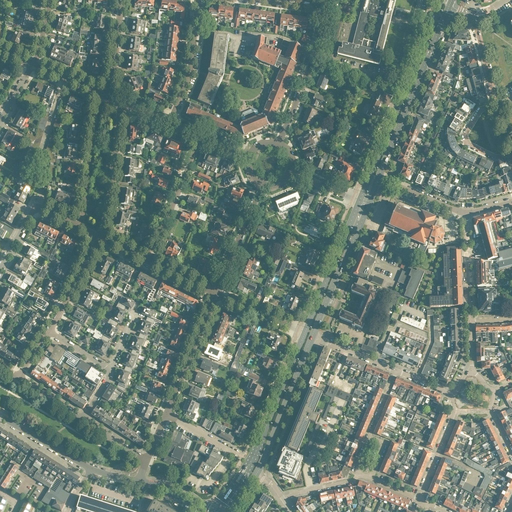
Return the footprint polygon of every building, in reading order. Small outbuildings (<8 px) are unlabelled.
[(159,14),(158,19),(159,21),(161,21),(162,14),(162,12),(165,13),(165,10),(169,11),(170,1),(163,0),(162,8),(160,8),(159,14)] [(381,58),(381,57),(382,54),(382,53),(390,22),(392,15),(394,15),(394,16),(395,16),(397,8),(396,8),(394,8),(395,0),(363,0),(352,46),(337,42),(336,42),(333,52),(332,52),(334,52),(337,53),(338,53),(337,55),(379,65),(381,60),(380,59),(381,58)] [(176,5),(175,12),(181,12),(180,19),(184,19),(185,6),(183,6),(183,4),(180,4),(180,6),(176,5)] [(352,7),(340,5),(338,16),(349,17),(352,7)] [(20,14),(22,15),(21,19),(24,19),(33,22),(35,14),(26,12),(27,9),(22,8),(20,14)] [(212,23),(212,16),(218,17),(219,11),(210,10),(208,22),(212,23)] [(238,19),(246,20),(247,10),(239,10),(239,15),(236,15),(234,28),(237,28),(238,19)] [(246,20),(253,21),(254,11),(247,10),(246,20)] [(261,12),(254,11),(253,21),(260,21),(261,12)] [(263,22),(266,22),(268,13),(261,12),(260,21),(259,25),(263,25),(263,22)] [(275,14),(268,13),(266,22),(270,23),(270,27),(273,28),(274,23),(275,14)] [(104,23),(105,17),(100,16),(101,15),(96,14),(93,14),(92,22),(95,22),(104,23)] [(278,27),(277,31),(279,32),(280,30),(283,30),(283,26),(287,26),(288,16),(287,16),(287,15),(284,15),(284,16),(282,15),(280,25),(280,27),(278,27)] [(60,17),(58,23),(67,26),(72,27),(72,23),(71,23),(72,17),(67,16),(67,18),(60,17)] [(290,17),(288,16),(287,26),(286,29),(293,30),(295,17),(294,17),(294,16),(290,16),(290,17)] [(295,17),(293,30),(292,34),(295,35),(295,30),(296,31),(297,27),(300,28),(301,18),(300,18),(300,17),(297,17),(295,17)] [(33,22),(24,19),(21,19),(20,18),(20,22),(19,22),(17,27),(20,27),(21,26),(31,28),(33,22)] [(303,28),(309,29),(310,24),(307,24),(308,19),(306,19),(307,18),(303,18),(301,18),(300,28),(299,32),(302,32),(303,28)] [(334,37),(334,38),(336,39),(339,39),(343,20),(338,19),(334,37)] [(67,26),(58,23),(57,30),(67,33),(68,30),(66,30),(67,26)] [(168,34),(179,35),(179,29),(172,28),(172,26),(169,25),(167,25),(166,31),(167,31),(168,31),(168,34)] [(448,42),(453,44),(454,44),(454,40),(460,41),(461,31),(457,30),(457,31),(454,31),(454,34),(451,34),(448,42)] [(14,31),(10,40),(19,44),(22,36),(23,37),(23,36),(29,38),(30,34),(20,31),(19,33),(14,31)] [(467,41),(467,45),(473,44),(472,40),(468,41),(467,41),(468,32),(465,32),(465,31),(461,31),(460,41),(467,41)] [(198,101),(199,101),(211,106),(212,105),(212,106),(214,101),(212,100),(221,78),(226,41),(229,42),(230,37),(229,37),(229,36),(214,35),(214,40),(214,41),(212,52),(212,53),(211,64),(210,70),(209,70),(209,71),(208,71),(208,72),(208,73),(209,73),(198,101)] [(187,110),(186,113),(186,114),(192,117),(192,118),(195,119),(197,118),(205,122),(205,123),(208,124),(209,123),(210,124),(210,125),(213,126),(214,126),(218,127),(218,128),(220,130),(221,129),(230,133),(230,134),(233,135),(234,134),(235,135),(235,136),(238,137),(239,136),(243,138),(244,136),(245,136),(248,135),(248,134),(264,128),(265,128),(267,127),(268,126),(269,126),(270,127),(272,122),(273,122),(274,119),(274,118),(274,117),(275,117),(276,115),(276,114),(276,112),(277,112),(278,110),(278,109),(278,107),(279,107),(280,105),(280,104),(280,103),(281,103),(282,100),(282,99),(282,98),(283,98),(284,95),(284,94),(284,93),(285,93),(286,90),(286,88),(287,88),(288,86),(288,85),(288,83),(289,83),(290,81),(290,80),(290,79),(291,78),(292,76),(291,75),(292,74),(293,74),(294,71),(293,70),(303,48),(302,48),(303,47),(300,46),(299,46),(284,40),(279,52),(266,46),(267,38),(258,37),(256,47),(254,53),(250,51),(248,56),(260,61),(259,63),(269,67),(270,65),(278,69),(279,68),(281,69),(274,86),(271,85),(270,87),(268,93),(271,94),(262,115),(259,117),(257,114),(259,113),(258,111),(253,109),(243,113),(241,118),(242,120),(243,120),(245,123),(241,124),(240,128),(219,119),(220,116),(215,114),(214,117),(200,112),(202,108),(191,103),(188,110),(187,110)] [(50,57),(57,60),(61,49),(62,46),(55,44),(50,57)] [(130,44),(129,51),(142,53),(143,46),(139,46),(130,44)] [(447,44),(444,50),(453,53),(454,49),(460,51),(460,47),(454,44),(453,44),(452,46),(447,44)] [(460,47),(460,51),(463,51),(462,49),(465,49),(466,55),(475,53),(475,52),(474,49),(473,47),(473,46),(473,44),(467,45),(461,46),(460,47)] [(57,60),(64,63),(69,51),(68,51),(68,52),(61,49),(57,60)] [(442,55),(442,56),(450,60),(450,59),(451,56),(453,57),(453,56),(456,57),(457,55),(453,53),(444,50),(443,53),(442,55)] [(69,51),(64,63),(70,66),(71,63),(73,64),(73,63),(73,62),(74,61),(75,60),(77,61),(78,60),(79,56),(77,55),(77,54),(72,52),(72,53),(69,51)] [(161,60),(162,60),(175,61),(176,54),(163,53),(162,53),(161,60)] [(129,56),(128,63),(137,64),(140,64),(141,64),(142,61),(139,60),(140,57),(129,56)] [(439,63),(449,67),(451,68),(452,66),(452,65),(451,64),(452,61),(450,60),(442,56),(439,63)] [(469,63),(463,64),(464,67),(469,66),(477,64),(476,58),(472,59),(468,60),(469,63)] [(88,65),(88,69),(88,71),(92,71),(98,72),(100,61),(93,60),(93,61),(89,60),(89,65),(88,65)] [(354,60),(353,66),(358,67),(357,73),(367,75),(368,69),(363,68),(364,63),(354,60)] [(140,64),(137,64),(128,63),(127,69),(139,71),(140,64)] [(439,63),(436,69),(443,72),(442,74),(448,77),(449,74),(447,73),(449,67),(439,63)] [(479,69),(477,64),(469,66),(470,69),(468,69),(468,70),(465,71),(466,72),(479,69)] [(0,71),(2,73),(0,77),(0,79),(3,81),(5,78),(8,81),(11,77),(13,74),(5,69),(0,66),(0,71)] [(173,71),(164,68),(163,71),(166,72),(164,78),(173,82),(173,81),(169,80),(171,76),(172,77),(174,72),(173,72),(173,71)] [(479,69),(466,72),(466,74),(469,74),(469,75),(471,74),(472,78),(480,76),(479,69)] [(434,75),(432,78),(443,82),(444,79),(444,80),(448,81),(449,78),(442,75),(441,76),(436,74),(435,73),(434,73),(434,75)] [(317,87),(324,90),(328,79),(328,78),(329,75),(325,74),(324,77),(321,76),(317,87)] [(139,76),(128,81),(132,92),(139,89),(138,86),(142,84),(139,76)] [(472,78),(466,80),(468,85),(482,81),(480,76),(472,78)] [(161,77),(160,80),(162,81),(161,84),(170,88),(173,82),(164,78),(161,77)] [(432,78),(430,83),(443,89),(444,87),(441,86),(443,82),(432,78)] [(483,87),(482,81),(474,84),(474,87),(472,87),(473,88),(470,89),(471,91),(483,87)] [(34,88),(31,93),(37,95),(38,93),(38,92),(46,95),(49,87),(38,83),(36,87),(36,88),(34,88)] [(154,87),(152,90),(160,94),(161,91),(168,94),(170,88),(161,84),(158,83),(156,88),(154,87)] [(428,88),(436,92),(437,89),(439,90),(440,90),(443,91),(443,89),(430,83),(429,86),(428,88)] [(49,87),(46,95),(45,97),(50,100),(49,103),(52,104),(56,91),(54,90),(54,91),(53,90),(53,88),(50,87),(49,87)] [(435,94),(436,92),(428,88),(426,93),(439,99),(441,96),(435,94)] [(154,97),(153,101),(163,105),(166,99),(159,96),(160,94),(152,90),(149,89),(147,94),(148,94),(154,97)] [(474,99),(474,101),(487,97),(485,92),(477,95),(477,97),(475,98),(476,99),(474,99)] [(434,104),(436,100),(438,101),(439,99),(426,93),(423,100),(432,103),(434,104)] [(313,100),(311,105),(317,108),(319,102),(326,105),(328,100),(315,94),(313,100)] [(383,97),(375,94),(373,100),(366,116),(369,117),(371,118),(374,119),(381,103),(383,97)] [(71,97),(66,110),(69,111),(72,112),(73,111),(77,99),(71,97)] [(475,101),(476,102),(477,102),(477,103),(479,102),(480,106),(488,103),(487,97),(474,101),(475,101)] [(462,101),(461,103),(464,105),(472,111),(475,106),(464,98),(462,101)] [(73,111),(76,112),(74,116),(80,119),(81,116),(79,115),(84,102),(77,99),(73,111)] [(346,109),(348,104),(338,100),(336,105),(346,109)] [(421,106),(430,110),(434,112),(434,110),(432,109),(434,104),(432,104),(432,103),(423,100),(421,106)] [(458,106),(457,108),(467,114),(468,115),(471,110),(472,111),(464,105),(463,108),(461,106),(460,107),(458,106)] [(423,118),(425,119),(430,121),(431,117),(428,116),(430,110),(421,106),(418,113),(424,115),(423,118)] [(457,108),(454,112),(457,114),(464,119),(465,117),(467,117),(467,115),(467,114),(457,108)] [(42,115),(48,117),(49,114),(50,110),(47,109),(45,113),(43,112),(39,111),(38,114),(42,115)] [(317,113),(308,109),(306,113),(307,114),(303,122),(311,125),(314,117),(320,119),(322,115),(316,113),(317,113)] [(20,110),(17,117),(25,122),(27,118),(29,120),(31,116),(20,110)] [(447,112),(447,114),(454,119),(461,123),(462,121),(464,121),(465,120),(464,119),(457,114),(456,116),(452,114),(451,115),(447,112)] [(17,117),(12,124),(23,130),(24,127),(27,123),(25,122),(17,117)] [(445,117),(444,119),(447,121),(451,123),(458,128),(460,126),(461,126),(462,124),(461,123),(454,119),(453,121),(451,120),(448,117),(447,118),(445,117)] [(416,118),(413,124),(422,128),(424,124),(427,125),(428,123),(429,123),(430,121),(425,119),(424,121),(416,118)] [(446,124),(445,126),(446,127),(456,132),(457,130),(458,130),(459,129),(458,128),(451,123),(450,126),(448,125),(448,126),(446,124)] [(428,130),(422,128),(413,124),(411,130),(420,134),(422,130),(425,131),(427,132),(428,130)] [(80,133),(81,126),(71,125),(69,125),(68,132),(71,132),(80,133)] [(135,145),(137,145),(141,146),(142,144),(137,141),(137,138),(136,137),(136,133),(140,133),(140,131),(143,131),(144,127),(141,127),(141,126),(131,125),(131,128),(130,129),(131,129),(129,142),(135,142),(135,145)] [(445,133),(445,136),(455,137),(455,133),(456,132),(446,127),(445,133)] [(9,130),(2,143),(4,143),(3,144),(5,145),(5,144),(8,146),(7,149),(11,151),(15,144),(11,142),(16,134),(9,130)] [(152,144),(154,141),(158,132),(155,131),(154,131),(151,130),(148,137),(147,139),(146,142),(152,144)] [(411,130),(409,135),(420,140),(422,134),(420,134),(411,130)] [(314,131),(309,133),(310,136),(299,140),(301,145),(300,145),(300,146),(301,149),(302,150),(310,147),(311,149),(315,147),(314,146),(312,140),(314,140),(316,140),(316,139),(314,134),(315,134),(314,131)] [(359,142),(363,134),(356,131),(352,139),(356,141),(352,152),(353,152),(353,153),(354,153),(360,155),(364,144),(359,142)] [(80,133),(71,132),(68,132),(67,139),(69,139),(79,140),(80,133)] [(160,145),(161,142),(163,135),(161,134),(161,133),(158,132),(154,141),(157,142),(156,146),(158,147),(155,151),(160,153),(163,146),(160,145)] [(420,140),(409,135),(407,140),(414,143),(419,145),(421,140),(420,140)] [(438,135),(437,137),(444,139),(444,140),(445,142),(444,142),(445,145),(447,144),(448,146),(456,143),(455,142),(454,139),(455,137),(445,136),(438,135)] [(34,141),(27,136),(24,142),(27,144),(26,147),(26,148),(31,150),(32,147),(33,144),(34,141)] [(169,138),(169,139),(168,142),(167,142),(165,145),(166,146),(165,148),(164,148),(163,151),(167,153),(168,150),(172,152),(177,141),(176,141),(176,142),(173,140),(173,139),(173,138),(172,138),(171,137),(170,138),(169,138)] [(407,140),(404,145),(417,151),(420,152),(421,150),(417,149),(415,148),(415,147),(413,146),(414,143),(407,140)] [(172,152),(171,155),(178,158),(180,155),(179,154),(180,152),(181,152),(182,148),(183,145),(183,144),(183,143),(183,142),(182,142),(181,142),(180,142),(179,143),(176,142),(177,141),(172,152)] [(447,149),(445,150),(446,153),(448,156),(452,153),(458,147),(457,146),(456,143),(448,146),(446,146),(447,149)] [(66,144),(65,151),(77,152),(78,145),(68,144),(66,144)] [(141,146),(137,145),(137,148),(129,147),(128,154),(141,155),(142,155),(142,149),(144,149),(144,146),(141,146)] [(404,145),(402,151),(410,154),(413,155),(414,151),(416,152),(417,151),(404,145)] [(448,156),(451,159),(453,157),(454,158),(456,159),(461,150),(460,150),(458,147),(452,153),(448,156)] [(312,151),(305,154),(305,155),(304,156),(306,159),(308,163),(310,164),(312,163),(312,161),(312,160),(313,159),(314,156),(314,155),(316,155),(317,152),(316,148),(312,150),(312,151)] [(456,159),(456,160),(457,160),(457,161),(458,162),(461,163),(461,162),(462,162),(466,153),(465,153),(465,151),(464,151),(463,151),(461,150),(456,159)] [(66,154),(65,159),(70,160),(70,158),(77,159),(77,152),(65,151),(65,154),(66,154)] [(402,151),(400,156),(412,161),(414,158),(412,157),(413,155),(410,154),(402,151)] [(208,153),(202,167),(204,168),(206,164),(210,166),(214,156),(211,155),(211,154),(208,153)] [(461,162),(461,163),(462,164),(466,165),(471,155),(470,154),(469,153),(468,154),(466,153),(462,162),(461,162)] [(319,156),(315,168),(316,168),(316,169),(319,171),(319,170),(321,171),(321,170),(324,162),(327,163),(329,157),(325,155),(323,158),(319,156)] [(471,155),(466,165),(469,167),(469,166),(470,164),(472,166),(476,158),(476,157),(474,156),(473,156),(471,155)] [(216,157),(214,156),(210,166),(213,167),(211,171),(215,173),(221,158),(217,157),(216,157)] [(406,165),(406,164),(408,165),(409,163),(411,163),(412,161),(400,156),(398,161),(405,164),(406,165)] [(352,167),(352,166),(347,163),(346,165),(343,163),(344,160),(339,157),(337,162),(338,162),(337,165),(344,168),(343,171),(352,175),(352,174),(353,174),(353,172),(353,171),(354,168),(352,167)] [(471,167),(470,170),(472,170),(473,168),(474,169),(475,167),(478,168),(482,160),(479,158),(478,159),(476,158),(472,166),(471,167)] [(495,162),(496,167),(508,163),(506,158),(495,162)] [(138,169),(139,163),(139,161),(127,159),(126,168),(138,169)] [(482,173),(483,170),(484,169),(487,162),(482,159),(482,160),(478,168),(477,170),(482,173)] [(152,160),(151,163),(160,167),(159,169),(163,170),(162,174),(171,177),(173,171),(164,167),(164,165),(163,164),(157,162),(152,160)] [(225,160),(225,161),(220,173),(223,175),(225,170),(229,172),(230,171),(232,168),(231,167),(232,166),(232,164),(232,163),(231,162),(229,163),(226,161),(226,160),(225,160)] [(488,161),(484,168),(487,169),(486,171),(488,173),(493,163),(488,161)] [(65,171),(65,176),(69,176),(69,175),(74,176),(76,165),(71,164),(70,167),(68,166),(68,169),(67,169),(67,171),(65,171)] [(413,167),(408,165),(406,164),(406,165),(405,164),(403,170),(415,175),(415,173),(413,172),(413,171),(412,170),(413,167)] [(126,168),(125,176),(128,177),(128,183),(132,183),(132,178),(133,171),(138,171),(139,169),(138,169),(126,168)] [(497,178),(499,177),(503,176),(511,173),(510,168),(501,171),(502,173),(500,174),(500,175),(498,176),(498,175),(492,176),(493,178),(495,178),(497,178)] [(414,176),(415,175),(403,170),(400,175),(406,177),(405,179),(408,180),(409,175),(411,176),(412,175),(414,176)] [(351,176),(352,175),(343,171),(341,174),(333,171),(332,174),(341,178),(340,179),(346,181),(346,180),(349,181),(350,178),(351,178),(352,176),(351,176)] [(418,185),(419,185),(421,185),(426,173),(425,173),(424,174),(420,172),(415,183),(416,183),(416,185),(418,185)] [(427,186),(430,178),(428,177),(428,175),(427,175),(428,172),(427,172),(426,173),(421,185),(423,186),(426,187),(427,186)] [(511,174),(511,173),(503,176),(506,185),(508,192),(511,191),(511,174)] [(162,188),(165,189),(168,182),(158,178),(158,179),(157,178),(157,176),(155,175),(152,175),(151,179),(154,179),(154,180),(159,182),(158,186),(162,188)] [(235,175),(223,180),(225,183),(224,184),(225,187),(238,182),(235,175)] [(437,191),(441,183),(438,182),(439,180),(438,179),(439,177),(437,176),(436,179),(432,188),(434,189),(434,191),(436,191),(437,190),(437,191)] [(430,178),(427,186),(427,188),(429,188),(430,188),(432,188),(436,179),(433,178),(433,179),(430,178)] [(31,186),(31,185),(20,179),(17,185),(21,187),(19,192),(26,196),(30,190),(29,189),(31,186)] [(496,194),(494,186),(491,187),(491,186),(489,186),(489,183),(488,179),(487,179),(487,181),(487,184),(490,196),(493,195),(493,196),(495,196),(495,195),(496,194)] [(441,183),(437,191),(438,191),(438,192),(439,193),(440,192),(442,193),(448,181),(446,180),(445,182),(444,182),(443,184),(441,183)] [(502,180),(498,181),(502,194),(508,192),(506,185),(503,186),(502,183),(503,183),(502,180)] [(448,181),(442,193),(444,194),(444,195),(444,196),(446,197),(447,196),(452,185),(448,184),(449,181),(448,181)] [(209,185),(204,183),(203,185),(195,182),(193,189),(201,193),(202,189),(207,191),(209,185)] [(452,185),(447,196),(448,197),(448,198),(449,198),(450,198),(452,199),(456,189),(458,185),(456,184),(455,186),(452,185)] [(456,189),(452,199),(455,199),(455,201),(456,201),(457,201),(458,201),(458,199),(459,199),(461,193),(462,188),(462,186),(458,185),(456,189)] [(474,190),(471,190),(472,199),(476,199),(477,201),(479,200),(476,188),(476,185),(475,185),(475,188),(474,188),(474,190)] [(230,196),(241,200),(243,196),(242,195),(244,191),(244,190),(239,188),(239,189),(238,189),(238,191),(235,190),(234,187),(227,190),(228,191),(226,195),(230,196)] [(485,198),(483,190),(480,191),(479,189),(478,189),(478,187),(476,188),(479,200),(485,198)] [(55,200),(61,203),(66,194),(66,192),(59,189),(55,196),(56,197),(55,200)] [(123,189),(122,197),(134,198),(134,193),(135,190),(134,190),(123,189)] [(26,196),(19,192),(16,190),(14,194),(13,194),(12,193),(10,197),(1,192),(0,194),(0,195),(7,200),(9,197),(15,200),(15,199),(23,203),(26,196)] [(66,193),(66,192),(66,194),(61,203),(67,206),(72,197),(72,194),(67,192),(66,193)] [(158,206),(163,195),(154,192),(153,194),(155,195),(151,205),(154,206),(154,204),(158,206)] [(299,202),(298,200),(300,199),(297,192),(291,195),(291,196),(286,198),(285,197),(281,199),(282,200),(275,202),(279,213),(281,212),(282,213),(287,211),(286,210),(297,205),(299,202)] [(302,206),(300,210),(309,213),(311,208),(309,207),(313,197),(311,196),(312,196),(309,195),(307,195),(302,206)] [(122,197),(121,204),(125,205),(124,207),(128,208),(128,205),(129,200),(133,201),(134,198),(122,197)] [(195,206),(199,207),(200,203),(203,204),(204,201),(193,197),(192,199),(189,198),(187,202),(195,206)] [(237,208),(238,204),(226,199),(224,201),(224,202),(225,203),(223,208),(226,209),(227,207),(235,210),(236,208),(237,208)] [(382,232),(382,233),(384,234),(386,228),(393,231),(393,232),(410,239),(410,240),(419,243),(419,244),(414,254),(423,258),(430,242),(435,244),(435,245),(435,244),(440,243),(442,242),(443,242),(442,241),(444,234),(445,234),(444,234),(442,227),(441,227),(436,225),(437,223),(436,223),(438,221),(435,220),(435,219),(436,219),(435,218),(436,218),(435,217),(435,218),(431,216),(430,216),(422,213),(422,212),(421,212),(421,213),(404,206),(403,207),(398,205),(394,203),(391,209),(393,210),(388,221),(387,221),(384,225),(385,226),(382,232)] [(317,209),(316,212),(320,214),(321,213),(323,214),(321,218),(322,219),(323,220),(325,221),(327,220),(332,223),(335,215),(336,214),(338,211),(337,210),(329,206),(329,207),(322,204),(321,206),(318,204),(316,209),(317,209)] [(10,205),(7,212),(15,217),(19,209),(10,205)] [(211,211),(215,212),(223,216),(221,220),(230,223),(231,223),(232,222),(232,221),(232,220),(231,220),(232,216),(224,213),(225,211),(217,207),(214,206),(211,211)] [(508,209),(500,211),(503,224),(504,228),(507,227),(506,223),(509,222),(510,222),(510,221),(511,221),(510,216),(508,209)] [(137,219),(138,213),(127,211),(127,214),(119,213),(116,225),(124,227),(125,220),(126,220),(126,219),(128,220),(129,217),(137,219)] [(493,213),(493,214),(495,221),(499,220),(500,225),(503,224),(500,211),(493,213)] [(2,213),(0,216),(0,217),(11,224),(15,217),(7,212),(5,215),(2,213)] [(197,216),(190,213),(189,216),(183,213),(180,220),(188,223),(190,219),(195,221),(196,219),(198,219),(205,222),(208,215),(201,212),(199,217),(197,216)] [(493,214),(473,219),(475,225),(475,226),(474,226),(474,227),(474,226),(473,226),(476,235),(481,234),(488,261),(496,258),(497,258),(496,254),(499,254),(498,253),(497,248),(495,249),(490,231),(488,223),(495,221),(493,214)] [(137,220),(133,229),(134,229),(135,230),(137,230),(140,231),(139,231),(140,232),(139,233),(138,234),(139,235),(138,237),(144,240),(149,228),(139,223),(140,221),(137,220)] [(226,228),(226,227),(216,223),(214,226),(217,228),(215,231),(213,230),(212,233),(219,236),(220,233),(225,235),(227,232),(228,232),(229,230),(228,229),(226,228)] [(40,224),(35,235),(41,238),(42,236),(46,227),(40,224)] [(259,227),(256,234),(270,239),(271,237),(272,237),(276,230),(271,228),(271,229),(268,227),(268,228),(261,225),(260,228),(259,227)] [(45,236),(48,238),(53,230),(46,227),(42,236),(44,238),(45,236)] [(54,242),(59,233),(53,230),(48,238),(47,241),(54,244),(54,242)] [(380,234),(376,232),(374,238),(373,237),(371,242),(370,243),(369,245),(369,246),(369,247),(376,249),(375,251),(380,253),(384,242),(383,241),(386,234),(384,234),(382,233),(381,232),(380,234)] [(66,247),(71,239),(64,235),(60,243),(59,242),(58,245),(65,249),(66,247)] [(206,240),(212,243),(211,247),(209,250),(208,253),(213,255),(214,251),(218,253),(221,247),(220,246),(218,246),(218,245),(216,244),(217,240),(208,236),(208,237),(207,237),(206,240)] [(77,242),(71,239),(66,247),(70,249),(69,251),(71,253),(73,249),(77,242)] [(182,247),(179,246),(173,242),(170,248),(169,248),(165,254),(176,260),(182,247)] [(38,252),(27,247),(24,253),(27,255),(27,256),(26,257),(30,259),(32,256),(33,254),(36,255),(38,252)] [(463,306),(461,256),(461,252),(459,252),(459,248),(459,247),(446,248),(446,249),(447,252),(443,252),(444,288),(441,288),(441,287),(437,287),(438,298),(429,298),(430,307),(463,306)] [(374,261),(376,256),(377,254),(362,248),(351,274),(366,280),(366,281),(367,281),(368,280),(367,280),(375,261),(374,261)] [(511,249),(498,253),(499,254),(496,254),(497,258),(496,258),(497,264),(499,271),(511,267),(511,249)] [(316,261),(318,256),(318,255),(307,251),(306,253),(305,253),(304,256),(316,261)] [(285,258),(286,256),(287,255),(283,254),(282,256),(281,260),(286,262),(291,264),(293,261),(285,258)] [(301,263),(313,268),(316,261),(304,256),(301,263)] [(102,263),(98,272),(106,275),(108,271),(109,271),(111,267),(109,267),(110,265),(112,266),(114,260),(107,257),(106,260),(107,261),(106,264),(102,263)] [(275,266),(278,267),(281,260),(274,257),(271,264),(275,266)] [(21,259),(18,264),(28,270),(31,264),(21,258),(21,259)] [(243,267),(255,272),(257,266),(255,265),(257,260),(252,258),(250,261),(246,260),(243,267)] [(206,275),(206,274),(209,276),(214,264),(207,261),(203,259),(201,262),(204,264),(202,268),(199,266),(198,266),(197,269),(197,270),(197,271),(197,272),(198,272),(198,273),(199,273),(206,275)] [(278,267),(275,273),(281,276),(286,262),(281,260),(278,267)] [(490,261),(476,262),(477,287),(491,286),(491,287),(492,286),(491,286),(491,281),(494,281),(494,280),(494,277),(495,277),(498,277),(498,271),(499,271),(497,264),(490,264),(490,261)] [(55,268),(65,274),(69,267),(61,263),(58,262),(55,268)] [(115,274),(122,278),(127,267),(126,266),(127,266),(124,264),(123,265),(120,263),(115,274)] [(18,264),(14,270),(14,271),(15,270),(25,276),(28,270),(18,264)] [(406,291),(404,296),(413,300),(424,273),(409,266),(406,273),(402,271),(398,282),(407,286),(405,290),(406,291)] [(123,274),(122,278),(125,279),(125,280),(128,282),(134,270),(131,269),(131,268),(128,267),(127,267),(123,274)] [(255,272),(243,267),(240,274),(247,277),(252,280),(254,275),(258,277),(260,273),(255,272)] [(53,275),(62,280),(65,274),(55,268),(51,274),(53,275)] [(141,283),(145,285),(148,277),(146,276),(146,275),(141,272),(140,273),(137,280),(136,281),(137,281),(137,282),(137,283),(137,284),(138,284),(139,284),(140,284),(141,283)] [(303,275),(295,272),(292,280),(293,280),(291,284),(298,287),(301,279),(302,279),(307,281),(309,277),(303,275)] [(32,287),(33,286),(34,284),(25,280),(24,279),(23,282),(11,275),(8,281),(13,284),(13,285),(14,284),(20,288),(23,282),(32,287)] [(27,276),(27,277),(25,280),(34,284),(36,280),(27,276)] [(152,291),(157,281),(148,277),(145,285),(144,286),(152,291)] [(238,278),(234,288),(237,289),(237,290),(239,291),(240,290),(245,292),(246,288),(247,288),(248,288),(255,291),(257,286),(238,278)] [(358,286),(354,285),(354,287),(352,286),(351,290),(352,291),(351,292),(363,297),(355,317),(342,312),(342,313),(340,313),(339,316),(340,317),(339,319),(352,324),(352,326),(354,327),(355,326),(362,329),(364,323),(363,322),(365,317),(367,318),(369,312),(368,312),(372,301),(374,301),(378,290),(368,286),(369,284),(358,279),(356,285),(358,286)] [(48,287),(56,291),(59,285),(50,280),(48,282),(49,283),(48,287)] [(106,286),(94,280),(90,286),(99,290),(101,287),(104,289),(106,286)] [(167,295),(171,288),(162,284),(157,295),(155,298),(158,299),(160,296),(161,294),(166,297),(167,295)] [(28,296),(13,287),(11,290),(12,291),(11,292),(15,294),(16,294),(16,295),(25,300),(28,296)] [(32,287),(30,291),(35,293),(38,296),(40,292),(39,291),(32,287)] [(45,290),(44,291),(43,292),(45,293),(52,297),(56,291),(48,287),(46,290),(45,290)] [(12,299),(13,296),(14,296),(15,294),(11,292),(4,288),(1,294),(12,299)] [(167,295),(166,297),(173,300),(172,302),(175,303),(176,301),(180,293),(171,288),(167,295)] [(400,298),(401,294),(394,291),(387,289),(385,292),(400,298)] [(97,295),(88,290),(85,296),(91,300),(96,302),(99,296),(97,295)] [(502,315),(504,314),(504,310),(499,311),(499,302),(494,302),(494,296),(495,296),(495,291),(494,291),(494,290),(478,290),(479,294),(478,294),(479,307),(479,311),(483,311),(483,312),(485,312),(492,312),(493,312),(493,311),(494,310),(494,311),(495,311),(495,315),(502,315)] [(33,308),(32,307),(36,310),(38,308),(44,312),(48,305),(42,301),(43,298),(38,296),(35,293),(32,297),(36,300),(34,303),(35,304),(33,308)] [(180,293),(176,301),(185,305),(186,305),(189,297),(180,293)] [(18,311),(18,310),(10,307),(14,301),(12,299),(1,294),(0,296),(0,300),(9,306),(7,309),(6,309),(13,313),(16,315),(16,314),(18,311)] [(297,307),(299,300),(290,296),(288,295),(285,302),(288,303),(289,303),(297,307)] [(91,300),(85,296),(81,304),(87,307),(90,309),(92,305),(89,304),(91,300)] [(118,305),(124,308),(126,306),(131,309),(132,307),(133,307),(135,303),(132,302),(122,297),(118,305)] [(189,297),(186,305),(191,308),(194,310),(195,308),(198,302),(189,297)] [(297,307),(289,303),(288,303),(287,305),(284,304),(282,308),(294,313),(297,307)] [(117,308),(115,313),(124,318),(125,315),(125,314),(126,312),(123,311),(124,308),(118,305),(116,308),(117,308)] [(0,310),(0,318),(1,319),(5,312),(11,316),(13,313),(6,309),(7,309),(3,307),(1,311),(0,310)] [(154,312),(147,309),(147,308),(144,307),(142,312),(143,312),(142,314),(148,316),(147,319),(154,322),(156,318),(155,317),(152,316),(154,312)] [(80,323),(82,325),(84,325),(89,316),(77,310),(74,316),(74,317),(78,320),(79,319),(81,320),(80,323)] [(31,311),(28,316),(37,323),(41,317),(31,311)] [(171,312),(170,315),(177,318),(176,321),(174,323),(178,324),(179,325),(180,325),(186,328),(187,328),(189,323),(181,319),(182,317),(171,312)] [(124,318),(115,313),(112,319),(111,318),(109,321),(116,325),(118,322),(120,323),(121,322),(122,322),(124,318)] [(223,314),(220,321),(230,325),(232,322),(233,322),(234,318),(233,318),(223,314)] [(37,323),(28,316),(24,322),(26,323),(34,328),(37,323)] [(110,325),(107,330),(116,335),(118,331),(119,329),(115,327),(116,325),(109,321),(102,317),(101,319),(101,320),(103,321),(107,324),(108,324),(110,325)] [(141,322),(140,326),(149,330),(150,330),(152,325),(157,327),(159,324),(154,322),(147,319),(146,322),(143,321),(142,322),(141,322)] [(82,325),(80,323),(75,321),(74,324),(71,322),(70,324),(69,323),(67,327),(78,333),(82,325)] [(218,327),(234,334),(235,332),(232,330),(232,329),(230,328),(231,326),(230,325),(220,321),(218,327)] [(34,328),(26,323),(24,322),(21,328),(30,334),(34,328)] [(183,335),(186,328),(180,325),(179,329),(175,328),(173,332),(183,335)] [(140,333),(139,335),(147,338),(148,336),(147,335),(149,330),(140,326),(138,330),(138,332),(140,333)] [(253,326),(247,340),(251,341),(256,327),(253,326)] [(78,333),(67,327),(65,331),(66,331),(65,333),(68,334),(67,336),(66,336),(71,339),(72,337),(75,338),(78,333)] [(226,338),(227,335),(229,336),(232,337),(234,334),(218,327),(215,333),(226,338)] [(21,328),(17,333),(27,339),(30,334),(21,328)] [(94,333),(95,334),(108,341),(110,338),(112,340),(113,338),(114,338),(116,335),(107,330),(106,329),(103,335),(95,330),(95,331),(95,332),(94,333)] [(171,338),(170,339),(171,340),(173,340),(174,341),(179,343),(183,335),(173,332),(171,338)] [(27,339),(17,333),(14,338),(20,343),(23,345),(27,339)] [(215,333),(212,341),(215,342),(214,345),(217,346),(216,348),(222,351),(225,344),(227,339),(226,338),(215,333)] [(97,345),(99,346),(108,350),(110,347),(109,346),(110,345),(107,343),(108,341),(95,334),(93,337),(98,340),(99,339),(100,340),(97,345)] [(274,336),(269,334),(267,339),(272,341),(268,352),(275,355),(276,352),(277,352),(279,347),(280,348),(281,344),(281,343),(283,338),(275,335),(274,336)] [(132,342),(141,346),(143,347),(147,338),(139,335),(138,338),(134,337),(134,338),(133,338),(132,342)] [(363,345),(361,349),(375,355),(380,343),(370,339),(367,346),(363,345)] [(172,342),(170,346),(178,349),(181,343),(179,343),(174,341),(173,340),(171,340),(171,341),(172,342)] [(133,349),(132,352),(139,355),(140,352),(139,351),(141,346),(132,342),(130,346),(131,346),(130,348),(133,349)] [(386,342),(382,353),(383,353),(382,354),(385,355),(385,354),(387,355),(391,347),(392,344),(386,342)] [(50,346),(44,355),(54,361),(55,361),(60,353),(57,351),(60,347),(56,345),(54,348),(50,346)] [(0,355),(5,358),(9,352),(6,350),(7,348),(5,346),(3,348),(0,353),(0,355)] [(108,350),(99,346),(96,351),(97,352),(96,354),(101,357),(101,356),(100,356),(101,354),(104,356),(105,354),(106,354),(108,350)] [(207,353),(207,354),(210,355),(208,358),(218,362),(219,359),(219,358),(218,357),(220,352),(221,351),(210,346),(208,350),(207,351),(208,351),(207,353)] [(320,353),(328,356),(331,350),(323,346),(323,347),(321,351),(320,353)] [(396,349),(391,347),(387,355),(392,357),(396,349)] [(457,353),(460,353),(460,349),(463,349),(463,347),(451,347),(451,353),(449,353),(449,355),(457,357),(457,353)] [(162,354),(165,356),(167,357),(173,359),(174,359),(176,354),(168,350),(162,348),(159,353),(162,354)] [(396,349),(392,357),(397,359),(401,351),(396,349)] [(265,359),(267,354),(258,350),(256,355),(260,357),(259,359),(264,361),(261,367),(264,368),(267,370),(267,369),(270,371),(272,366),(273,362),(265,359)] [(406,353),(401,351),(397,359),(402,361),(406,353)] [(406,353),(402,361),(407,363),(411,355),(411,353),(406,351),(406,353)] [(14,356),(9,352),(5,358),(10,362),(14,356)] [(54,361),(51,364),(52,364),(54,366),(59,369),(62,371),(63,368),(64,369),(64,368),(68,371),(71,366),(76,370),(82,362),(76,358),(66,352),(65,354),(62,353),(62,354),(60,353),(55,361),(54,361)] [(126,355),(125,359),(135,363),(139,355),(132,352),(131,354),(128,353),(127,355),(126,355)] [(319,355),(318,359),(326,362),(328,356),(320,353),(319,355)] [(455,364),(457,357),(449,355),(445,354),(442,361),(443,361),(456,367),(457,365),(455,364)] [(44,355),(31,375),(41,382),(45,374),(48,369),(46,368),(48,364),(51,366),(52,364),(51,364),(54,361),(44,355)] [(416,357),(411,355),(407,363),(412,365),(416,357)] [(20,359),(14,356),(10,362),(16,365),(20,359)] [(170,366),(173,359),(167,357),(166,360),(162,358),(160,362),(170,366)] [(348,357),(345,364),(351,367),(354,359),(348,357)] [(421,359),(416,357),(412,365),(415,366),(415,367),(417,367),(421,359)] [(135,363),(125,359),(123,362),(124,363),(123,365),(126,366),(125,369),(132,371),(135,363)] [(204,359),(201,368),(209,371),(211,368),(217,370),(219,365),(204,359)] [(316,363),(315,365),(323,369),(326,370),(329,364),(326,362),(318,359),(316,363)] [(351,367),(357,369),(360,362),(354,359),(351,367)] [(486,365),(482,365),(482,369),(490,369),(493,367),(495,366),(495,360),(492,361),(492,362),(490,362),(490,361),(486,361),(486,365)] [(443,361),(441,366),(444,367),(452,371),(453,368),(456,369),(456,367),(443,361)] [(92,368),(86,365),(82,362),(76,370),(72,377),(82,384),(84,380),(92,368)] [(167,374),(170,366),(160,362),(161,363),(159,366),(160,367),(159,368),(156,367),(157,366),(147,362),(146,366),(153,369),(160,371),(161,372),(167,374)] [(360,362),(357,369),(363,372),(366,364),(360,362)] [(232,368),(230,371),(236,373),(237,373),(240,364),(238,363),(237,364),(235,369),(232,368)] [(493,367),(490,369),(492,372),(499,369),(498,367),(503,365),(502,363),(495,366),(493,367)] [(240,364),(237,373),(243,375),(244,371),(250,374),(252,374),(253,370),(240,364)] [(312,372),(321,375),(323,376),(325,372),(322,371),(323,369),(315,365),(314,367),(312,372)] [(359,380),(366,383),(372,367),(368,365),(364,372),(367,373),(365,378),(360,377),(359,380)] [(437,380),(446,384),(447,381),(449,378),(451,379),(452,379),(452,377),(441,372),(440,372),(432,368),(430,368),(425,365),(421,374),(428,377),(430,371),(435,373),(435,374),(438,376),(437,380)] [(372,376),(373,376),(377,369),(372,367),(366,383),(367,383),(369,380),(370,380),(372,376)] [(444,367),(441,372),(452,377),(453,375),(450,374),(452,371),(444,367)] [(499,369),(492,372),(494,376),(504,371),(505,370),(507,369),(505,367),(503,369),(502,367),(499,369)] [(96,371),(92,368),(84,380),(88,383),(96,371)] [(131,374),(132,371),(125,369),(124,371),(121,370),(120,372),(119,372),(118,375),(127,379),(129,374),(131,374)] [(160,371),(153,369),(152,371),(159,373),(157,377),(165,380),(168,374),(167,374),(161,372),(160,371)] [(376,382),(381,370),(377,369),(373,376),(372,380),(376,382)] [(376,383),(375,384),(378,385),(381,379),(382,380),(385,372),(381,370),(376,382),(376,383)] [(504,371),(494,376),(495,379),(503,376),(502,374),(507,372),(505,370),(504,371)] [(88,383),(92,386),(100,374),(96,371),(88,383)] [(311,376),(310,378),(318,381),(321,375),(312,372),(311,376)] [(382,385),(381,389),(383,390),(385,386),(388,378),(390,374),(385,372),(382,380),(384,381),(382,385)] [(195,381),(196,382),(197,382),(203,385),(204,386),(204,385),(207,386),(209,382),(210,378),(199,373),(197,377),(196,377),(196,378),(195,381)] [(41,382),(43,383),(48,386),(52,379),(45,374),(41,382)] [(104,376),(100,374),(92,386),(96,388),(104,376)] [(127,379),(118,375),(116,379),(117,379),(116,381),(119,383),(118,385),(117,388),(123,392),(125,389),(129,380),(127,379)] [(55,391),(59,384),(61,382),(53,377),(52,379),(48,386),(55,391)] [(398,387),(401,379),(397,377),(392,389),(395,390),(397,386),(398,387)] [(320,382),(318,381),(310,378),(309,380),(307,384),(317,388),(320,382)] [(151,381),(150,384),(152,385),(150,390),(156,393),(157,390),(160,392),(163,386),(151,380),(151,381)] [(260,388),(261,385),(255,383),(251,381),(248,388),(253,390),(251,394),(259,398),(263,389),(260,388)] [(407,390),(410,383),(406,381),(401,393),(400,396),(399,397),(402,398),(403,394),(405,389),(407,390)] [(410,397),(415,384),(410,383),(407,390),(409,391),(407,396),(405,401),(408,402),(408,400),(409,399),(410,397)] [(67,389),(59,384),(55,391),(62,396),(67,389)] [(416,394),(419,386),(415,384),(410,397),(409,399),(411,400),(412,398),(414,393),(416,394)] [(102,398),(108,401),(112,404),(117,397),(117,398),(119,395),(121,396),(122,393),(110,385),(102,398)] [(416,401),(414,405),(416,406),(424,388),(419,386),(416,394),(418,395),(415,401),(416,401)] [(193,387),(189,395),(197,399),(197,401),(202,403),(202,402),(201,401),(205,393),(205,392),(206,389),(202,388),(201,391),(193,387)] [(383,391),(373,387),(372,389),(370,388),(368,387),(367,389),(368,389),(370,390),(381,395),(383,391)] [(425,397),(428,390),(424,388),(416,406),(418,407),(419,404),(420,404),(421,402),(423,397),(425,397)] [(75,394),(67,389),(62,396),(70,401),(75,394)] [(288,445),(286,448),(291,450),(297,453),(297,452),(295,452),(308,421),(311,422),(314,424),(315,424),(316,424),(317,421),(319,416),(312,413),(320,393),(322,394),(322,393),(311,389),(310,392),(308,396),(305,402),(306,402),(304,406),(298,419),(298,420),(297,424),(296,424),(293,431),(294,431),(292,435),(292,434),(289,441),(290,441),(288,445)] [(373,395),(373,397),(379,399),(381,395),(370,390),(368,389),(367,392),(369,393),(373,395)] [(503,393),(503,394),(509,406),(511,405),(510,402),(511,401),(510,399),(507,391),(503,393)] [(430,406),(436,408),(441,397),(440,395),(432,392),(429,399),(433,401),(432,402),(431,404),(430,406)] [(145,400),(147,401),(152,403),(153,403),(154,404),(155,402),(156,403),(157,399),(156,399),(157,397),(148,393),(145,400)] [(75,394),(70,401),(77,405),(81,398),(75,394)] [(366,396),(365,398),(366,399),(377,404),(379,399),(373,397),(370,396),(369,397),(367,396),(366,396)] [(388,400),(397,404),(399,405),(403,407),(404,404),(400,402),(398,402),(399,400),(389,396),(388,400)] [(132,397),(130,400),(141,405),(139,409),(142,411),(151,414),(152,414),(153,411),(154,408),(149,407),(147,406),(148,404),(135,398),(132,397)] [(367,401),(366,404),(376,408),(377,404),(366,399),(365,398),(363,397),(362,399),(365,401),(367,401)] [(83,409),(88,402),(81,398),(77,405),(83,409)] [(187,400),(183,410),(187,411),(185,415),(184,415),(190,417),(190,418),(194,419),(195,418),(194,417),(195,414),(193,414),(194,413),(193,413),(192,412),(194,408),(197,409),(198,405),(187,400)] [(401,408),(398,407),(396,406),(397,404),(388,400),(386,404),(400,410),(401,408)] [(241,414),(251,418),(255,407),(243,402),(242,406),(244,407),(241,414)] [(364,405),(363,407),(374,412),(376,408),(366,404),(365,406),(364,405)] [(400,410),(386,404),(384,408),(394,412),(395,412),(395,411),(399,413),(400,410)] [(97,418),(102,411),(103,410),(97,406),(91,415),(97,418)] [(364,410),(363,412),(366,413),(365,413),(372,416),(374,412),(363,407),(362,409),(364,410)] [(102,422),(107,414),(105,413),(106,410),(104,408),(103,410),(102,411),(97,418),(102,422)] [(393,414),(394,412),(384,408),(382,412),(395,418),(396,416),(393,414)] [(511,413),(511,411),(510,409),(498,415),(498,416),(500,420),(507,417),(506,416),(511,413)] [(115,419),(110,427),(116,430),(122,421),(118,419),(123,412),(120,411),(115,419)] [(151,414),(142,411),(141,413),(139,413),(138,415),(149,420),(150,417),(151,418),(152,415),(151,415),(151,414)] [(381,417),(387,420),(390,421),(391,419),(397,421),(398,419),(397,418),(395,418),(382,412),(381,417)] [(431,412),(430,414),(431,415),(433,416),(445,420),(446,416),(437,412),(436,414),(431,412)] [(102,422),(110,427),(115,419),(110,417),(112,415),(108,413),(107,414),(102,422)] [(370,421),(372,416),(365,413),(365,414),(364,416),(357,413),(356,415),(359,416),(370,421)] [(436,422),(443,425),(445,420),(433,416),(431,415),(430,417),(437,420),(436,422)] [(363,420),(362,422),(368,425),(370,421),(359,416),(358,418),(363,420)] [(507,417),(500,420),(502,424),(511,419),(511,417),(510,418),(509,416),(507,417)] [(212,422),(213,422),(214,419),(210,417),(208,420),(205,428),(209,430),(212,422)] [(390,421),(387,420),(381,417),(379,421),(390,426),(395,428),(397,424),(390,421)] [(205,428),(208,420),(203,418),(200,425),(205,428)] [(349,419),(349,421),(350,422),(354,424),(367,429),(368,425),(362,422),(361,424),(349,419)] [(424,421),(441,428),(443,425),(436,422),(436,423),(436,424),(424,419),(424,421)] [(511,419),(502,424),(504,428),(510,425),(511,424),(511,423),(511,422),(511,419)] [(479,429),(490,424),(488,420),(482,423),(483,425),(478,427),(475,428),(473,428),(473,432),(476,431),(479,429)] [(123,435),(128,429),(124,426),(126,424),(122,421),(116,430),(123,435)] [(234,433),(236,434),(236,435),(236,436),(242,438),(247,427),(242,426),(243,424),(241,423),(237,421),(234,428),(228,425),(227,428),(235,431),(234,433)] [(384,428),(386,428),(387,429),(387,427),(394,430),(395,428),(390,426),(379,421),(377,425),(384,428)] [(424,421),(423,423),(429,426),(428,428),(430,429),(440,433),(441,428),(424,421)] [(471,429),(471,428),(468,427),(463,425),(464,423),(458,421),(456,425),(467,430),(470,431),(471,431),(473,432),(473,428),(471,429)] [(212,422),(209,430),(231,443),(232,442),(233,443),(235,440),(233,439),(234,438),(233,438),(236,434),(234,433),(235,431),(227,428),(224,426),(213,422),(212,422)] [(147,423),(145,426),(144,429),(150,431),(152,425),(147,423)] [(358,431),(365,433),(367,429),(354,424),(353,426),(359,429),(358,431)] [(483,433),(483,432),(492,428),(490,424),(479,429),(476,431),(477,433),(482,430),(483,433)] [(342,425),(341,428),(348,431),(352,433),(363,438),(365,433),(358,431),(358,432),(357,433),(352,430),(348,428),(342,425)] [(389,435),(388,434),(389,432),(385,431),(386,428),(384,428),(377,425),(375,429),(387,434),(389,435)] [(467,430),(456,425),(454,429),(461,432),(461,430),(466,432),(469,433),(470,431),(467,430)] [(484,437),(494,432),(492,428),(483,432),(484,434),(482,435),(483,437),(484,437)] [(129,439),(133,433),(128,429),(123,435),(129,439)] [(425,432),(438,437),(440,433),(430,429),(429,431),(426,430),(425,432)] [(460,434),(461,432),(454,429),(452,434),(464,438),(465,436),(460,434)] [(4,430),(0,436),(5,440),(9,434),(4,430)] [(170,440),(170,441),(167,447),(171,449),(170,452),(168,451),(168,452),(164,462),(171,465),(172,462),(174,463),(174,464),(183,467),(185,462),(186,462),(186,463),(189,464),(193,455),(194,452),(185,449),(184,449),(187,442),(181,439),(182,435),(183,435),(179,432),(174,430),(170,440)] [(135,443),(141,434),(137,431),(136,434),(133,433),(129,439),(135,443)] [(348,431),(347,433),(356,437),(355,439),(361,442),(363,438),(352,433),(348,431)] [(424,431),(423,434),(428,436),(427,437),(429,438),(436,441),(437,439),(438,437),(426,432),(425,432),(424,431)] [(486,441),(487,441),(496,436),(494,432),(484,437),(486,441)] [(9,434),(5,440),(8,442),(6,445),(9,447),(15,437),(9,434)] [(141,447),(147,438),(141,434),(135,443),(141,447)] [(413,437),(416,438),(434,445),(436,441),(429,438),(428,440),(424,438),(414,434),(413,437)] [(464,438),(452,434),(450,438),(460,442),(462,442),(464,438)] [(487,445),(498,440),(496,436),(487,441),(488,443),(482,445),(483,447),(487,445)] [(9,447),(14,450),(20,441),(15,437),(9,447)] [(344,439),(343,440),(346,441),(348,442),(359,447),(361,442),(355,439),(354,440),(352,439),(351,441),(346,438),(344,439)] [(423,446),(433,450),(434,445),(416,438),(415,440),(424,444),(423,446)] [(449,442),(460,447),(463,448),(464,445),(459,444),(460,442),(450,438),(449,442)] [(483,447),(483,448),(484,450),(487,448),(488,450),(494,447),(494,448),(500,445),(498,440),(487,445),(483,447)] [(20,441),(14,450),(20,454),(26,445),(20,441)] [(347,444),(346,446),(351,448),(358,451),(359,447),(348,442),(346,441),(345,443),(347,444)] [(392,442),(390,446),(399,450),(400,448),(402,449),(404,445),(405,442),(403,441),(401,446),(397,444),(392,442)] [(208,477),(209,476),(211,472),(212,473),(214,469),(215,470),(217,466),(217,467),(219,463),(220,463),(223,458),(220,456),(220,455),(220,454),(219,453),(218,453),(218,454),(216,453),(217,452),(213,450),(213,451),(198,443),(194,452),(193,455),(195,457),(190,466),(191,467),(188,472),(192,474),(193,473),(196,475),(197,474),(200,476),(204,477),(203,478),(207,480),(208,480),(208,479),(209,479),(209,478),(208,478),(208,477)] [(21,465),(32,448),(26,445),(20,454),(17,458),(15,461),(21,465)] [(413,445),(411,450),(413,451),(415,452),(429,458),(431,453),(428,452),(424,451),(424,453),(423,453),(421,452),(422,450),(418,449),(419,447),(413,445)] [(495,450),(490,452),(492,454),(503,449),(500,445),(494,448),(495,450)] [(358,451),(351,448),(346,446),(345,448),(343,447),(342,449),(343,450),(344,450),(345,450),(356,455),(358,451)] [(403,452),(399,450),(390,446),(388,451),(400,456),(401,456),(403,452)] [(447,446),(445,450),(457,455),(459,455),(460,453),(453,450),(454,449),(447,446)] [(498,456),(505,453),(503,449),(492,454),(487,456),(486,457),(487,459),(492,457),(493,459),(495,458),(498,456)] [(34,452),(22,471),(28,474),(41,454),(35,450),(34,452)] [(303,458),(283,450),(281,453),(282,453),(276,468),(280,469),(279,471),(279,472),(278,473),(288,477),(296,480),(301,467),(299,466),(303,458)] [(345,455),(348,456),(354,459),(356,455),(345,450),(344,450),(343,450),(342,452),(345,453),(345,455)] [(415,452),(414,454),(421,457),(421,459),(428,462),(429,458),(415,452)] [(495,458),(496,460),(495,460),(490,463),(491,465),(496,462),(507,457),(505,453),(498,456),(495,458)] [(37,472),(47,457),(41,454),(28,474),(33,478),(37,472)] [(393,457),(386,454),(385,459),(398,465),(399,465),(400,463),(395,461),(396,459),(393,457)] [(339,455),(338,457),(352,463),(354,459),(348,456),(347,458),(342,456),(339,455)] [(43,476),(52,461),(47,457),(37,472),(43,476)] [(345,463),(344,465),(351,468),(352,463),(338,457),(337,457),(336,460),(341,462),(341,461),(345,463)] [(507,457),(496,462),(491,465),(492,467),(497,465),(499,464),(500,466),(509,461),(507,457)] [(413,461),(426,466),(428,462),(421,459),(420,461),(412,458),(411,460),(413,461)] [(442,458),(440,462),(457,469),(463,471),(462,474),(467,477),(469,474),(464,472),(465,469),(452,463),(452,462),(442,458)] [(398,465),(385,459),(383,463),(390,466),(390,464),(397,467),(398,465)] [(9,468),(15,472),(18,468),(20,466),(10,460),(9,462),(11,464),(9,468)] [(44,485),(58,464),(52,461),(43,476),(39,482),(44,485)] [(411,465),(417,468),(424,471),(426,466),(413,461),(411,465)] [(457,469),(440,462),(439,466),(445,469),(446,467),(456,471),(457,469)] [(390,466),(383,463),(381,467),(392,472),(395,473),(396,470),(394,469),(389,467),(390,466)] [(50,489),(63,468),(58,464),(44,485),(50,489)] [(341,472),(342,479),(346,478),(350,469),(344,466),(341,472)] [(398,468),(397,471),(394,477),(398,479),(403,468),(403,467),(401,466),(400,469),(398,468)] [(439,466),(437,470),(450,476),(451,473),(445,471),(445,469),(439,466)] [(392,472),(381,467),(379,471),(389,475),(389,474),(390,475),(391,473),(392,474),(392,472)] [(15,472),(9,468),(6,472),(12,476),(15,472)] [(55,492),(69,471),(63,468),(50,489),(55,492)] [(414,476),(421,479),(422,475),(411,470),(409,469),(408,471),(415,474),(414,476)] [(485,477),(484,477),(490,480),(491,477),(492,476),(493,473),(492,472),(486,469),(483,474),(485,477)] [(80,479),(69,471),(67,474),(55,492),(50,489),(47,493),(41,502),(61,511),(62,510),(66,500),(67,499),(78,481),(80,479)] [(12,476),(6,472),(3,476),(10,481),(12,476)] [(37,472),(33,478),(39,482),(43,476),(37,472)] [(498,473),(496,476),(498,476),(499,476),(499,475),(502,477),(502,478),(505,479),(504,481),(511,485),(511,480),(504,477),(498,474),(498,473)] [(459,480),(457,486),(472,493),(475,488),(465,482),(467,477),(462,474),(459,480)] [(442,477),(435,475),(434,477),(434,478),(434,479),(446,484),(447,482),(441,479),(442,477)] [(10,481),(3,476),(1,481),(7,485),(10,481)] [(417,487),(419,483),(408,478),(405,477),(405,479),(411,482),(411,484),(417,487)] [(446,484),(434,479),(433,479),(433,480),(432,482),(432,483),(439,486),(439,484),(450,488),(451,486),(446,484)] [(364,492),(367,484),(360,480),(358,486),(357,486),(362,488),(361,490),(362,490),(360,494),(356,494),(359,505),(359,504),(360,502),(364,492)] [(511,490),(511,488),(511,485),(504,481),(500,480),(498,483),(500,485),(511,490)] [(439,486),(432,483),(430,487),(441,492),(442,490),(440,489),(441,487),(439,486)] [(370,494),(373,486),(367,484),(364,492),(370,494)] [(511,490),(500,485),(498,484),(497,486),(500,487),(499,489),(503,491),(509,494),(511,490)] [(379,489),(373,486),(370,494),(372,495),(376,497),(379,489)] [(353,487),(346,488),(349,500),(351,500),(352,500),(351,497),(355,496),(353,487)] [(445,493),(441,492),(430,487),(428,492),(440,497),(441,497),(441,496),(442,495),(446,497),(447,494),(445,493)] [(346,488),(340,490),(342,499),(346,498),(347,501),(349,500),(346,488)] [(475,488),(472,493),(474,494),(475,495),(478,496),(480,497),(481,498),(485,490),(479,488),(475,488)] [(382,499),(385,491),(379,489),(376,497),(380,498),(382,499)] [(495,489),(494,492),(496,493),(507,498),(509,494),(503,491),(502,493),(495,489)] [(342,499),(340,490),(333,491),(335,500),(336,500),(338,499),(339,502),(342,501),(342,499)] [(329,500),(330,500),(332,499),(333,506),(336,506),(335,500),(333,491),(328,492),(327,492),(329,500)] [(391,494),(385,491),(382,499),(383,500),(388,502),(391,494)] [(496,493),(494,492),(492,491),(491,493),(497,496),(496,497),(499,499),(505,502),(507,498),(496,493)] [(329,500),(327,492),(327,493),(319,494),(321,502),(329,500)] [(448,507),(453,497),(453,496),(454,494),(452,493),(450,495),(450,497),(448,496),(443,505),(448,507)] [(257,506),(255,504),(249,511),(264,511),(273,499),(264,494),(258,503),(257,503),(257,505),(257,506)] [(394,504),(397,496),(391,494),(388,502),(391,503),(394,504)] [(456,500),(455,503),(451,509),(455,511),(461,500),(462,497),(464,495),(462,494),(459,499),(458,501),(456,500)] [(81,496),(75,511),(86,511),(88,511),(130,511),(127,511),(123,510),(122,509),(119,508),(118,508),(114,507),(110,505),(109,505),(106,504),(105,504),(101,503),(101,502),(97,501),(96,501),(92,500),(88,498),(81,496)] [(395,505),(400,507),(403,498),(397,496),(394,504),(395,505)] [(298,499),(295,508),(298,511),(304,506),(305,507),(306,506),(306,505),(303,502),(306,501),(306,500),(309,500),(309,497),(298,499)] [(461,500),(455,511),(456,511),(460,511),(463,507),(464,505),(462,503),(463,501),(464,498),(462,497),(461,500)] [(488,499),(489,499),(492,501),(503,506),(505,502),(499,499),(498,501),(489,497),(488,499)] [(404,511),(405,511),(406,510),(410,502),(403,498),(400,507),(398,510),(402,511),(404,511)] [(503,506),(492,501),(489,499),(488,502),(496,506),(495,507),(501,511),(503,506)] [(160,503),(155,500),(147,511),(164,511),(167,508),(162,505),(163,505),(160,503)] [(25,504),(22,508),(29,511),(31,511),(34,507),(31,506),(25,502),(25,504)] [(463,507),(460,511),(465,511),(469,504),(465,502),(464,505),(463,507)]
